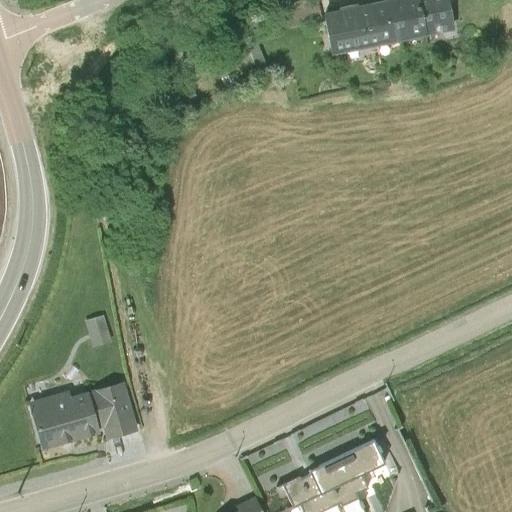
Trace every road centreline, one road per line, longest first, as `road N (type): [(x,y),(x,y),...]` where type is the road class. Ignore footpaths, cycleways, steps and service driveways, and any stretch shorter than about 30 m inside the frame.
road 1 (unclassified): [(511,337),(234,473),(116,511)]
road 2 (secondary): [(0,362),(34,292),(45,230),(35,163),(0,52)]
road 3 (residential): [(0,50),(27,49),(145,0)]
